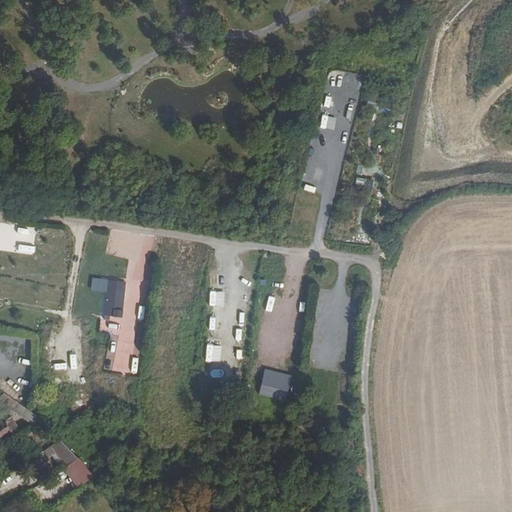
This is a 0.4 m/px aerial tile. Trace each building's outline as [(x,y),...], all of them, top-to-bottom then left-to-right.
[(329,105),(343,106),(344,91),(330,91),(329,105)] [(321,129),(319,143),(332,146),(335,131),(321,129)] [(329,155),(327,168),(340,170),(342,157),(329,155)] [(370,195),(373,181),(365,179),(362,194),(370,195)] [(123,317),(124,280),(103,279),(102,328),(112,329),(112,317),(123,317)] [(313,355),(328,356),(329,340),(314,339),(313,355)] [(14,343),(12,358),(26,360),(29,346),(14,343)] [(332,372),(347,372),(348,357),(333,357),(332,372)] [(286,400),(291,374),(263,369),(258,395),(286,400)] [(19,403),(6,394),(0,398),(0,401),(11,409),(19,403)] [(19,403),(11,409),(36,426),(45,421),(19,403)] [(0,437),(17,428),(11,417),(0,423),(0,437)] [(72,453),(60,441),(52,446),(66,464),(72,459),(70,455),(72,453)]
